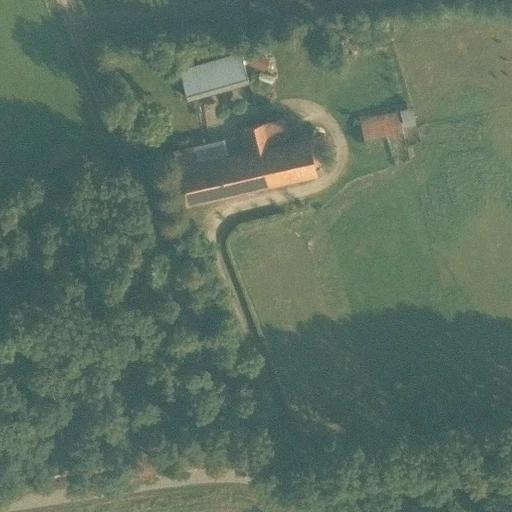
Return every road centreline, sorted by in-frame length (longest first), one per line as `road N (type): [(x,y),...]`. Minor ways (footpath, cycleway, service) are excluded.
road 1 (track): [(254,481),(246,444),(57,0)]
road 2 (unclassified): [(312,511),(242,477),(0,510)]
